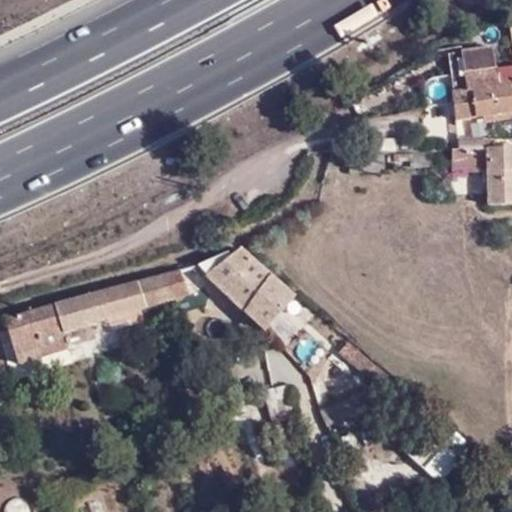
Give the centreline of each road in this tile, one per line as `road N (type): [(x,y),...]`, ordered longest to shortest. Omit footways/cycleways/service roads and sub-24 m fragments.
road 1 (motorway): [(0,174),(350,0)]
road 2 (motorway): [(200,0),(0,98)]
